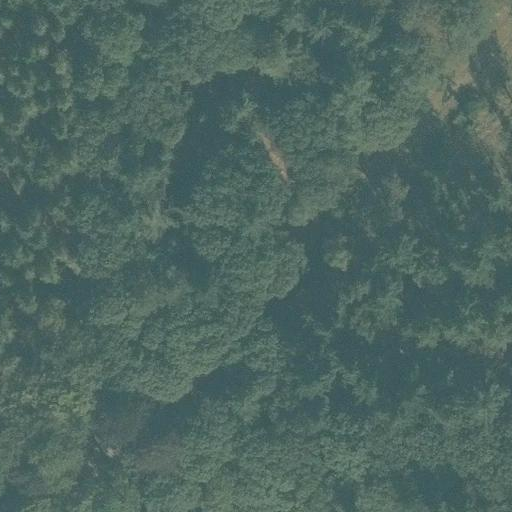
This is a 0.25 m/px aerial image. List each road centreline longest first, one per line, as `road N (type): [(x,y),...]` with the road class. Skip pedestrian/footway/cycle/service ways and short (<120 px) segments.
road 1 (unclassified): [(0,494),(93,434),(511,407)]
road 2 (track): [(93,434),(78,0)]
